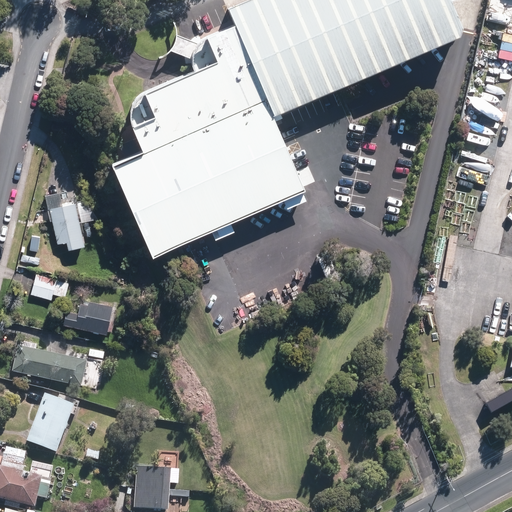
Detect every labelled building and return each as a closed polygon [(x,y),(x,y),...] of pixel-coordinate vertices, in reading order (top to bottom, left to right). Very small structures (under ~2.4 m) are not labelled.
[(225,0),(224,0),(271,109),(451,33),(437,0),(225,0)] [(110,159),(149,249),(301,185),(232,23),(206,34),(196,40),(193,47),(191,57),(193,66),(140,89),(133,97),(128,108),(129,122),(140,146),(110,159)] [(511,35),(501,33),(499,41),(511,43),(511,35)] [(79,244),(70,205),(49,209),(56,240),(65,239),(66,247),(79,244)] [(38,237),(29,236),(28,251),(37,252),(38,237)] [(42,260),(17,255),(15,265),(40,270),(42,260)] [(54,280),(36,275),(30,294),(48,299),(54,280)] [(67,284),(55,281),(52,293),(64,297),(67,284)] [(104,333),(110,306),(88,301),(87,306),(78,304),(76,315),(65,312),(63,324),(104,333)] [(82,362),(17,348),(12,372),(77,386),(82,362)] [(68,407),(43,397),(26,440),(52,449),(68,407)] [(100,451),(85,449),(84,461),(98,462),(100,451)] [(0,497),(31,505),(38,478),(0,468),(0,497)] [(166,470),(138,469),(136,509),(165,511),(166,470)]
